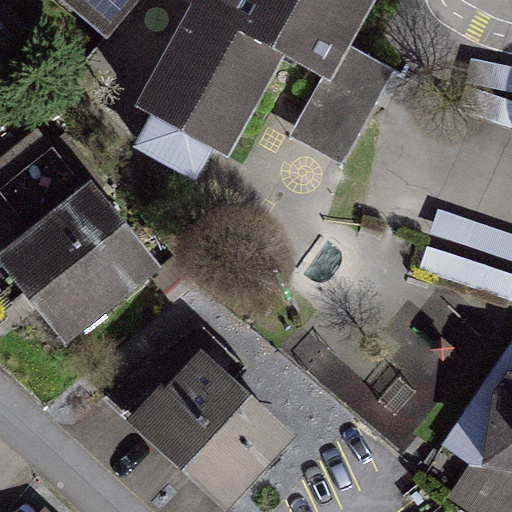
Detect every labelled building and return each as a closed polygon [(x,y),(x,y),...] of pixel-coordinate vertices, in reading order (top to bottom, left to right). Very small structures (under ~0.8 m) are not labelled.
[(127,0),(197,0),(144,102),(159,110),(144,137),(198,165),(212,138),(227,145),(282,41),(328,65),(362,0),(81,0),(108,22),(127,0)] [(0,36),(0,54),(9,47),(0,36)] [(511,62),(475,54),(469,78),(511,88),(511,62)] [(293,126),(347,152),(386,69),(355,55),(344,80),(320,69),(293,126)] [(511,100),(470,87),(463,111),(511,127),(511,100)] [(92,171),(2,241),(73,332),(163,262),(92,171)] [(429,230),(511,257),(511,231),(437,206),(429,230)] [(419,269),(511,299),(511,272),(427,245),(419,269)] [(192,338),(127,411),(222,495),(287,422),(192,338)] [(511,471),(511,357),(499,355),(486,465),(511,471)] [(54,511),(42,501),(32,511),(54,511)]
